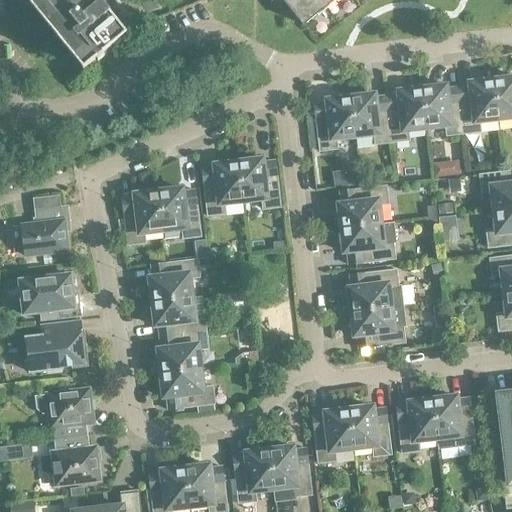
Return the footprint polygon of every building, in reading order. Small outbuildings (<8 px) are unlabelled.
[(282,0),(303,25),(316,14),(313,9),(324,0),(332,0),(333,1),(333,0),(282,0)] [(493,80),(499,130),(500,130),(499,120),(511,118),(511,81),(508,82),(508,79),(493,80)] [(499,130),(493,80),(478,82),(479,85),(458,88),(463,134),(480,132),(479,123),(498,120),(499,130)] [(463,134),(458,88),(436,90),(436,87),(422,89),(428,138),(427,129),(446,127),(447,136),(463,134)] [(428,138),(422,89),(407,91),(407,94),(386,96),(392,143),(409,141),(408,131),(426,129),(428,138)] [(392,143),(386,96),(365,99),(365,96),(351,98),(357,147),(356,137),(374,135),(376,145),(392,143)] [(356,147),(357,147),(351,98),(335,99),(336,102),(314,105),(320,151),(337,149),(336,140),(355,138),(356,147)] [(253,161),(238,162),(243,202),(262,200),(263,210),(280,208),(275,161),(253,164),(253,161)] [(243,202),(238,162),(224,164),(224,167),(202,170),(208,216),(225,214),(224,205),(243,202),(244,212),(245,212),(243,202)] [(511,171),(479,175),(481,192),(491,191),(493,210),(511,208),(511,171)] [(386,187),(340,192),(342,214),(339,214),(341,229),(381,224),(378,205),(388,204),(386,187)] [(158,192),(163,232),(164,241),(165,241),(164,232),(182,229),(183,239),(201,237),(195,190),(173,193),(173,190),(158,192)] [(144,234),(163,232),(158,192),(144,193),(144,196),(122,199),(128,245),(145,243),(144,234)] [(61,208),(60,196),(34,199),(35,211),(37,225),(22,227),(26,257),(67,252),(64,222),(69,222),(67,208),(61,208)] [(511,208),(493,210),(483,211),(484,212),(493,211),(495,229),(486,231),(488,248),(511,244),(511,208)] [(381,224),(341,229),(343,243),(346,243),(348,265),(395,259),(393,242),(383,243),(381,224),(390,223),(390,222),(381,224)] [(494,295),(511,293),(511,256),(489,259),(491,276),(501,275),(503,294),(494,295)] [(152,302),(201,296),(192,297),(190,278),(199,277),(197,260),(151,265),(153,287),(150,287),(152,302)] [(398,286),(396,270),(349,276),(352,298),(349,298),(351,312),(391,308),(403,306),(401,286),(398,286)] [(42,321),(80,316),(79,302),(74,303),(71,275),(58,277),(57,273),(46,275),(47,278),(19,282),(24,316),(41,313),(42,321)] [(511,293),(494,295),(494,296),(503,295),(505,313),(496,314),(498,332),(511,329),(511,293)] [(159,337),(206,332),(204,315),(194,316),(192,298),(201,297),(201,296),(152,302),(154,317),(157,316),(159,337)] [(403,306),(391,308),(351,312),(353,327),(356,327),(358,348),(405,343),(403,327),(405,327),(403,306)] [(48,374),(61,372),(61,369),(86,366),(81,320),(42,325),(43,337),(26,339),(31,372),(47,370),(48,374)] [(206,332),(159,337),(162,359),(159,359),(160,374),(200,369),(200,368),(198,350),(207,349),(206,332)] [(200,369),(160,374),(162,388),(165,388),(168,410),(214,404),(212,387),(202,388),(200,369),(210,368),(210,367),(200,368),(200,369)] [(36,411),(41,415),(49,414),(51,429),(52,429),(53,440),(88,436),(86,424),(93,423),(89,389),(35,397),(36,411)] [(511,393),(498,396),(509,484),(511,483),(511,393)] [(447,401),(447,398),(432,399),(436,431),(437,449),(438,449),(474,445),(469,398),(447,401)] [(436,431),(432,399),(417,401),(418,404),(396,407),(401,453),(419,451),(418,442),(436,439),(437,449),(438,449),(437,439),(436,431)] [(363,408),(348,410),(353,449),(354,449),(372,447),(373,457),(391,455),(385,408),(363,411),(363,408)] [(353,449),(348,410),(334,411),(334,414),(312,417),(318,463),(335,461),(334,452),(353,450),(354,459),(355,459),(354,449),(353,449)] [(88,436),(53,440),(55,453),(52,453),(56,487),(100,481),(96,447),(89,448),(88,436)] [(0,457),(26,454),(25,444),(0,447),(0,457)] [(284,451),(283,448),(269,450),(274,490),(275,499),(275,501),(294,499),(297,498),(297,497),(311,495),(306,449),(284,451)] [(274,490),(269,450),(254,452),(255,455),(233,457),(238,504),(256,502),(254,492),(273,490),(274,500),(275,499),(274,490)] [(189,508),(190,508),(209,506),(209,511),(226,511),(221,467),(200,469),(199,466),(185,468),(189,508)] [(189,508),(185,468),(170,470),(170,473),(149,475),(153,511),(170,511),(170,510),(189,508),(189,511),(190,511),(190,508),(189,508)] [(97,509),(71,511),(141,511),(139,492),(120,494),(121,506),(110,508),(109,504),(97,505),(97,509)]
